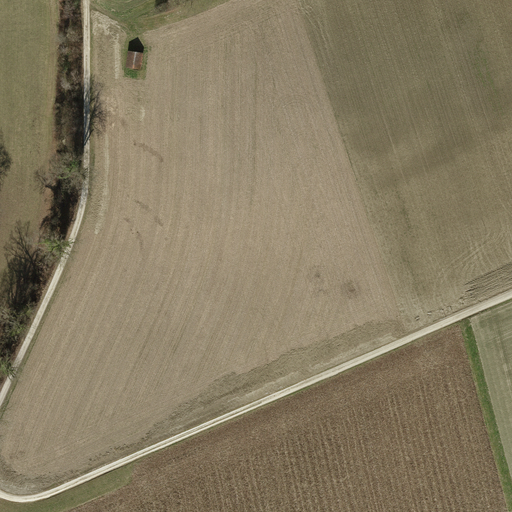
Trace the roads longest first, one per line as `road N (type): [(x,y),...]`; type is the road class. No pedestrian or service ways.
road 1 (track): [(0,494),(54,492),(511,295)]
road 2 (track): [(87,0),(86,201),(74,251),(0,422)]
